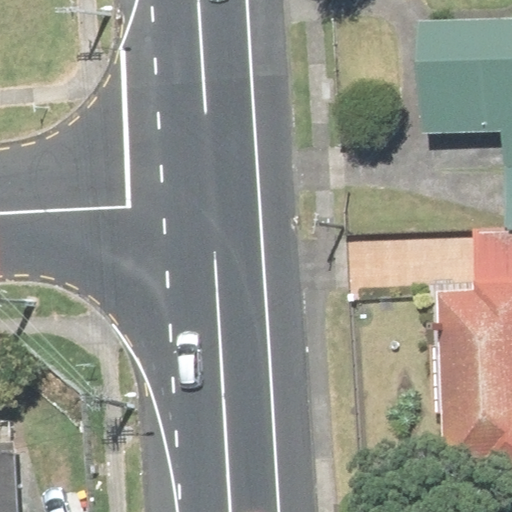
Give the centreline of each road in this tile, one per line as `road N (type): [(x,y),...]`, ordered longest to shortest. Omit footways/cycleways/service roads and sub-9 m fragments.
road 1 (secondary): [(233,511),(214,203)]
road 2 (residential): [(214,203),(0,216)]
road 3 (secondary): [(214,203),(202,0)]
